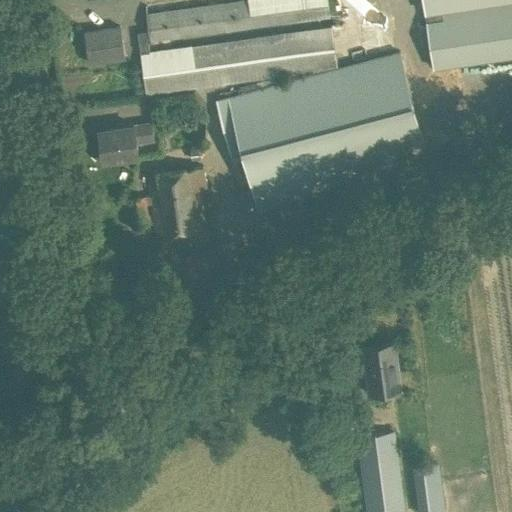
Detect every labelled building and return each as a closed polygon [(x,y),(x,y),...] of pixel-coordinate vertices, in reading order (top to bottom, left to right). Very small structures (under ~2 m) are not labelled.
[(329,0),(162,0),(146,2),(149,28),(138,30),(141,50),(152,49),(150,39),(332,14),(329,0)] [(511,0),(423,0),(435,69),(511,56),(511,0)] [(333,24),(152,49),(141,50),(147,92),(338,66),(333,24)] [(126,57),(122,28),(121,25),(86,30),(90,62),(126,57)] [(399,52),(216,101),(231,157),(243,154),(259,211),(426,152),(399,52)] [(151,123),(98,130),(102,162),(138,157),(136,143),(153,141),(151,123)] [(149,196),(127,200),(132,229),(150,226),(147,206),(150,205),(156,241),(207,233),(200,189),(208,188),(204,165),(145,174),(149,196)] [(167,324),(159,329),(164,338),(173,332),(167,324)] [(395,344),(364,348),(369,394),(401,390),(395,344)] [(404,511),(394,432),(357,436),(366,511),(404,511)] [(444,511),(438,463),(416,466),(421,511),(444,511)]
